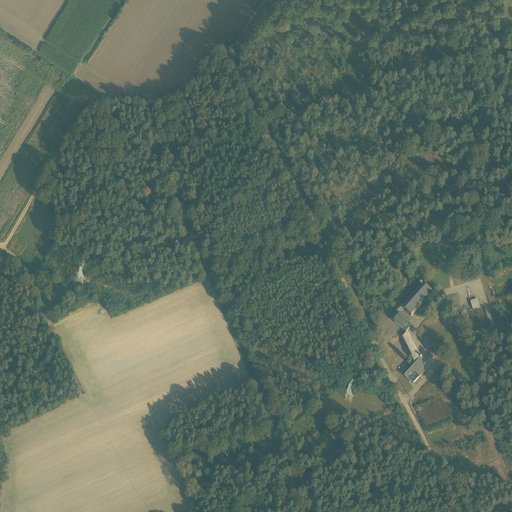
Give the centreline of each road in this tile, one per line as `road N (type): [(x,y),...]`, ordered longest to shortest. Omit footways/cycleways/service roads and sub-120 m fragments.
road 1 (track): [(460,511),(239,79),(233,49)]
road 2 (track): [(4,248),(85,106),(176,96),(216,54),(233,49)]
road 3 (track): [(159,102),(190,236)]
